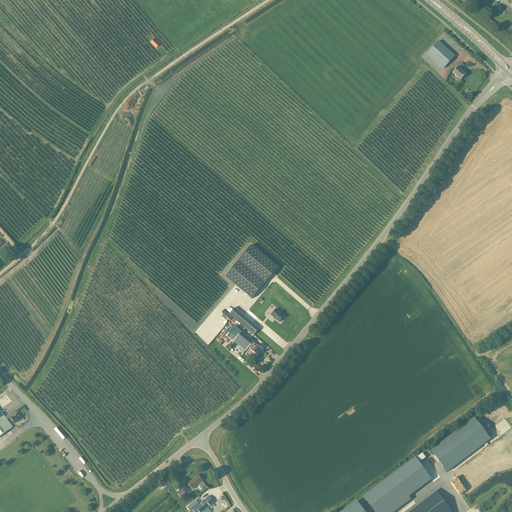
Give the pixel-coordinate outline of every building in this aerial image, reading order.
[(156,48),(160,45),(154,39),(150,42),(156,48)] [(455,56),(438,42),(427,53),(444,69),(455,56)] [(460,70),(463,66),(461,63),(453,73),(461,80),(465,75),(460,70)] [(278,268),(251,245),(238,261),(265,283),(278,268)] [(252,299),(265,284),(238,261),(225,276),(252,299)] [(229,314),(244,328),(254,335),(259,329),(250,321),(235,308),(229,314)] [(284,319),(283,318),(285,317),(276,309),(271,315),(280,323),(281,321),(282,321),(284,319)] [(198,338),(208,346),(229,321),(225,318),(209,336),(204,332),(198,338)] [(253,342),(242,332),(234,326),(229,332),(232,334),(229,337),(233,341),(245,351),(248,348),(252,351),(257,355),(262,350),(256,345),(253,342)] [(0,436),(10,430),(13,428),(7,420),(8,419),(9,420),(11,419),(14,424),(21,419),(18,415),(20,414),(17,410),(8,416),(7,415),(5,417),(1,412),(0,412),(0,436)] [(490,438),(475,418),(431,451),(446,472),(490,438)] [(57,448),(60,446),(51,436),(49,438),(57,448)] [(423,448),(365,493),(372,506),(375,511),(390,511),(425,487),(420,481),(430,474),(420,460),(428,456),(423,448)] [(202,482),(198,476),(188,484),(193,489),(198,485),(201,489),(206,486),(202,482)] [(454,511),(440,489),(406,511),(454,511)] [(208,507),(214,503),(209,496),(196,507),(189,511),(210,511),(211,511),(208,507)] [(365,511),(356,500),(340,511),(365,511)] [(187,508),(190,511),(198,504),(196,501),(187,508)]
